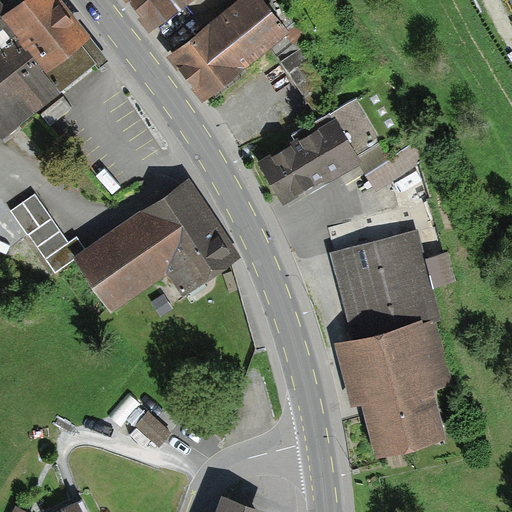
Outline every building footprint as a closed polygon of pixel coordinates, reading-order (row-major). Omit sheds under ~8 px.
[(0,0),(0,131),(100,58),(57,0),(0,0)] [(125,0),(150,32),(190,0),(125,0)] [(262,0),(242,0),(167,58),(201,102),(289,34),(262,0)] [(303,48),(282,61),(312,105),(332,92),(303,48)] [(294,140),(258,162),(283,206),(360,164),(375,191),(421,163),(377,88),(329,114),(291,135),(294,140)] [(191,178),(87,250),(74,259),(113,315),(165,279),(182,304),(247,259),(191,178)] [(55,272),(74,259),(87,250),(77,236),(68,242),(34,193),(11,209),(55,272)] [(417,230),(332,252),(354,339),(335,344),(351,409),(364,406),(376,457),(447,440),(434,384),(451,380),(436,321),(442,319),(417,230)] [(455,280),(447,254),(428,260),(435,286),(455,280)] [(150,411),(136,425),(158,447),(172,433),(150,411)] [(261,511),(221,498),(216,511),(261,511)] [(82,511),(77,501),(54,511),(82,511)]
